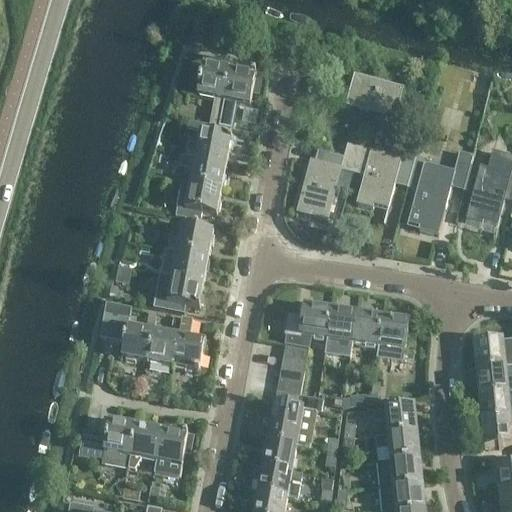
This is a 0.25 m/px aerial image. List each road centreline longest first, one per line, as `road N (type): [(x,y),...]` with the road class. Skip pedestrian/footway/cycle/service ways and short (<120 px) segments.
road 1 (residential): [(209,511),(255,261)]
road 2 (residential): [(455,511),(441,402),(455,295)]
road 3 (tertiary): [(0,208),(60,0)]
road 4 (residential): [(455,295),(255,261)]
road 5 (residential): [(255,261),(294,100)]
